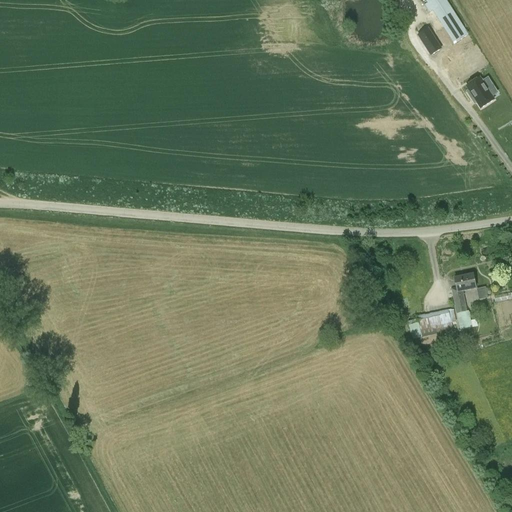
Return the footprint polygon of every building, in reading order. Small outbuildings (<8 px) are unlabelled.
[(424,0),(428,4),(425,6),(429,13),(432,11),(434,14),(453,44),(462,39),(465,43),(471,39),(468,35),(446,0),(424,0)] [(428,29),(418,36),(431,56),(441,50),(428,29)] [(446,66),(453,81),(473,72),(460,46),(443,54),(448,65),(446,66)] [(466,87),(469,91),(466,92),(471,100),(474,98),(477,103),(481,109),(494,101),(489,93),(495,89),(492,85),(490,82),(488,78),(482,82),(480,78),(466,87)] [(457,293),(452,294),(456,314),(467,312),(463,292),(476,289),(473,275),(455,278),(457,289),(457,293)] [(477,288),(480,300),(489,298),(486,286),(477,288)] [(413,340),(421,338),(437,335),(436,333),(452,329),(448,310),(415,317),(416,320),(408,322),(412,336),(413,340)] [(468,312),(467,312),(456,314),(459,330),(472,328),(468,312)]
